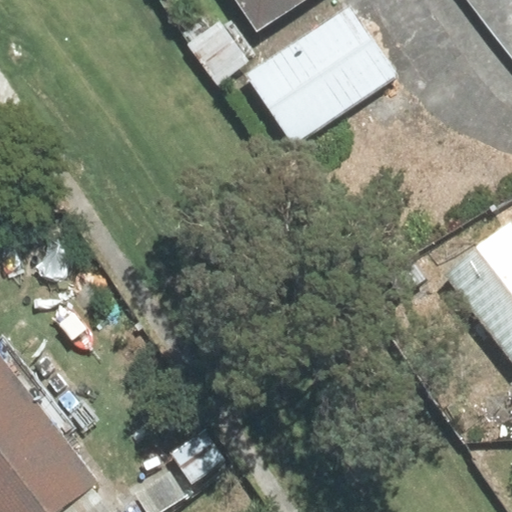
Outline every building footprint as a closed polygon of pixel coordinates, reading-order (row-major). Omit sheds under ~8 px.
[(232,0),(261,42),(322,0),(232,0)] [(351,10),(247,80),(294,150),(398,80),(351,10)] [(229,11),(185,46),(221,93),(265,58),(229,11)] [(511,231),(504,223),(440,283),(511,360),(511,231)] [(0,353),(0,511),(69,511),(103,486),(0,353)] [(169,457),(178,469),(147,492),(162,511),(170,511),(199,490),(197,487),(228,463),(203,431),(169,457)]
